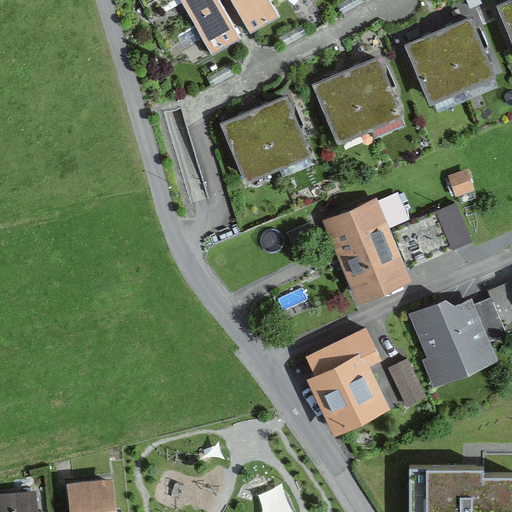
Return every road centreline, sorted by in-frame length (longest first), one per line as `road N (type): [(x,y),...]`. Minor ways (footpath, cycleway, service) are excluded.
road 1 (residential): [(260,352),(191,272),(158,190),(103,0)]
road 2 (unknown): [(179,242),(235,202),(237,182),(220,131),(225,100),(413,0)]
road 3 (residential): [(260,352),(511,247)]
road 4 (residential): [(365,511),(260,352)]
